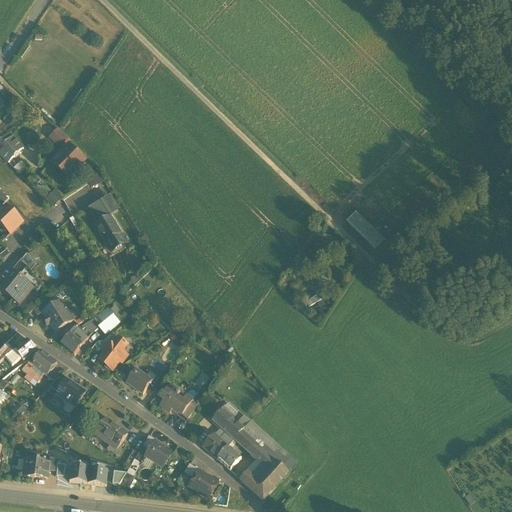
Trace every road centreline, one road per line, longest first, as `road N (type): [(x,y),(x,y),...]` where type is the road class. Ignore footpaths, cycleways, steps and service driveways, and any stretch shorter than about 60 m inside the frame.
road 1 (track): [(99,0),(433,322)]
road 2 (residential): [(255,511),(253,499),(181,442),(0,316)]
road 3 (track): [(367,0),(511,140)]
